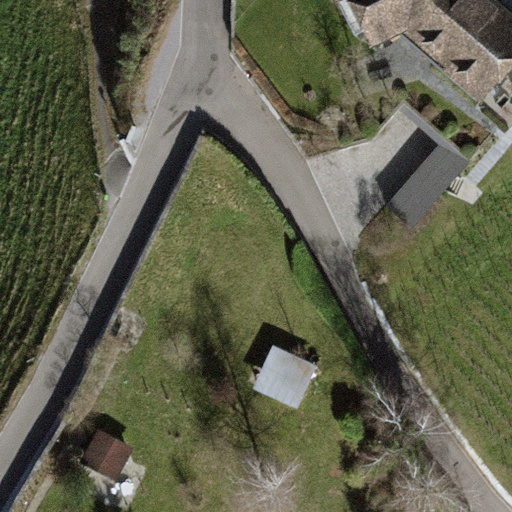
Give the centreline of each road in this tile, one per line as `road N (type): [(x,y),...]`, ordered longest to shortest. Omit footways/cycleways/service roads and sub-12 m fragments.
road 1 (residential): [(506,511),(408,388),(266,137),(202,67)]
road 2 (residential): [(0,476),(107,283),(202,67)]
